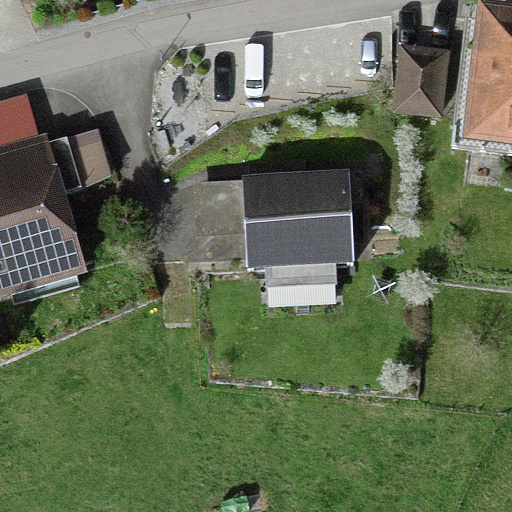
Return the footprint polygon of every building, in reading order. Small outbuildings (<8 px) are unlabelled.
[(511,26),(490,24),(473,160),(511,164),(511,26)] [(457,71),(407,66),(401,131),(451,136),(457,71)] [(0,171),(0,319),(94,293),(55,156),(0,171)] [(199,174),(200,216),(235,215),(235,174),(199,174)] [(349,175),(243,180),(248,269),(354,263),(349,175)]
